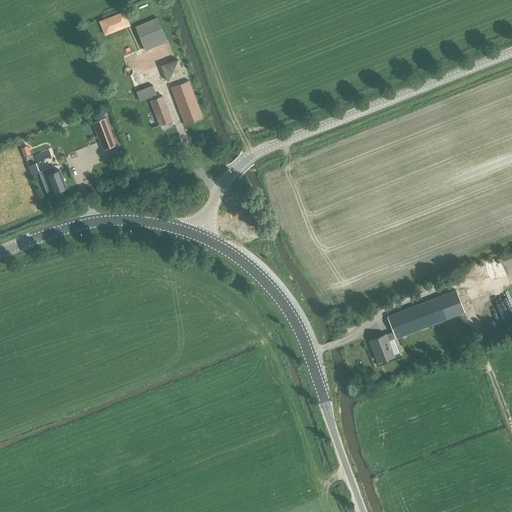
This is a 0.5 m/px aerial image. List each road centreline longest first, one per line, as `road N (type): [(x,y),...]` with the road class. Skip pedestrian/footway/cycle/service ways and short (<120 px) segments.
road 1 (unclassified): [(189,231),(254,153),(511,54)]
road 2 (tertiary): [(363,511),(294,322),(255,272),(189,231)]
road 3 (tertiary): [(0,252),(102,222),(189,231)]
